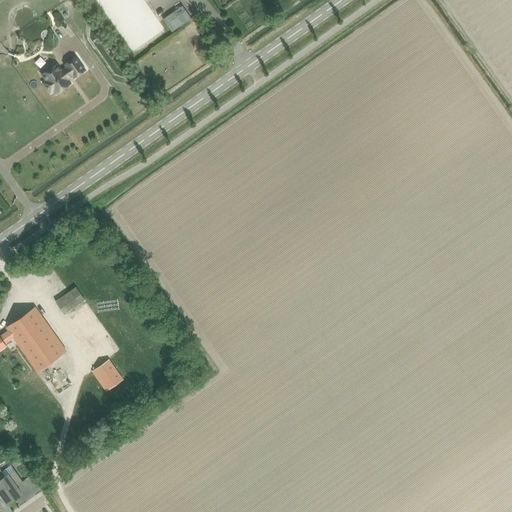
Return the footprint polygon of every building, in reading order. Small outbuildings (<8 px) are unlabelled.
[(173,12),(162,19),(171,32),(190,19),(185,11),(176,17),(173,12)] [(53,90),(56,94),(70,84),(67,79),(72,75),(74,78),(85,70),(75,57),(64,64),(67,67),(61,71),(56,65),(42,74),(46,80),(43,83),(50,93),(53,90)] [(64,315),(85,300),(75,287),(55,302),(64,315)] [(4,343),(12,337),(36,371),(65,350),(34,307),(5,327),(7,330),(0,334),(0,348),(5,344),(4,343)] [(109,359),(92,371),(106,392),(123,379),(109,359)] [(48,376),(57,385),(65,377),(55,368),(48,376)] [(21,494),(16,486),(22,481),(14,470),(5,477),(2,472),(0,473),(0,479),(14,499),(21,494)] [(0,496),(1,496),(6,504),(14,499),(0,479),(0,496)]
